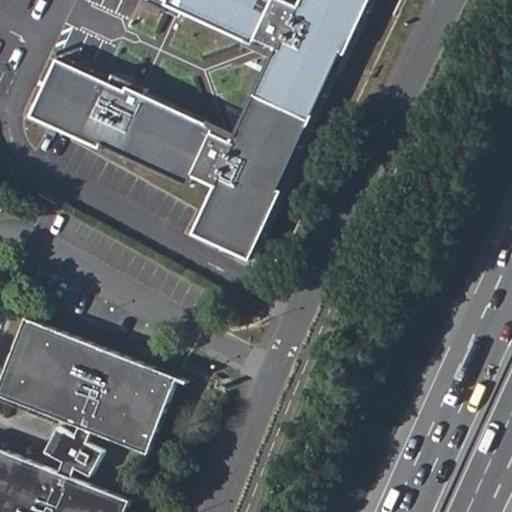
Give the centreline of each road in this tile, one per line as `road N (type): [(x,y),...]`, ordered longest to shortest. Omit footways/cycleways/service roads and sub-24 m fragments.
road 1 (unclassified): [(449,0),(343,214),(217,511)]
road 2 (trunk): [(511,296),(413,511)]
